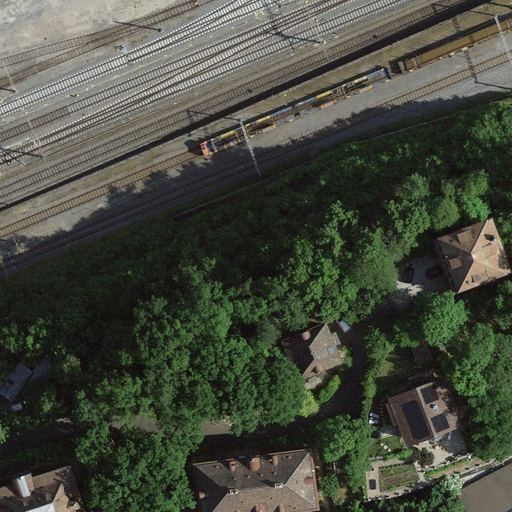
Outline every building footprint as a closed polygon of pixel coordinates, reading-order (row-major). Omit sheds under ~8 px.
[(436,238),(456,293),(511,274),(492,219),(436,238)] [(280,342),(298,384),(342,365),(325,323),(280,342)] [(393,388),(414,449),(465,431),(444,371),(393,388)] [(193,465),(199,511),(303,511),(319,510),(311,449),(193,465)] [(511,462),(456,494),(466,511),(501,511),(511,506),(511,462)] [(84,511),(70,465),(0,485),(0,511),(84,511)]
